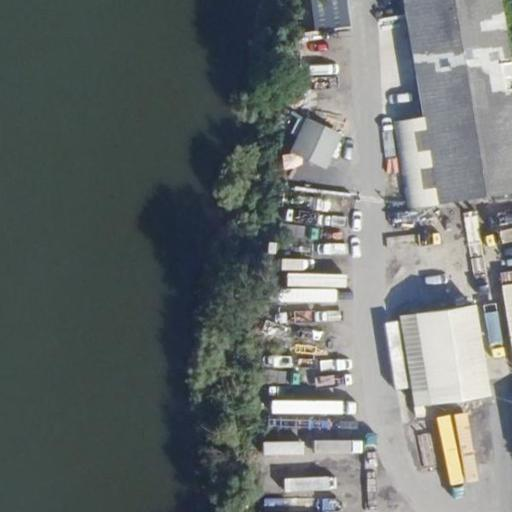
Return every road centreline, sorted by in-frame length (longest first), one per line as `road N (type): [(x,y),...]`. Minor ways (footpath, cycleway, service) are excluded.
road 1 (unknown): [(485,511),(502,385),(483,281),(454,261),(370,239)]
road 2 (unknown): [(444,511),(422,494),(385,435),(370,239)]
road 3 (unknown): [(370,239),(362,0)]
